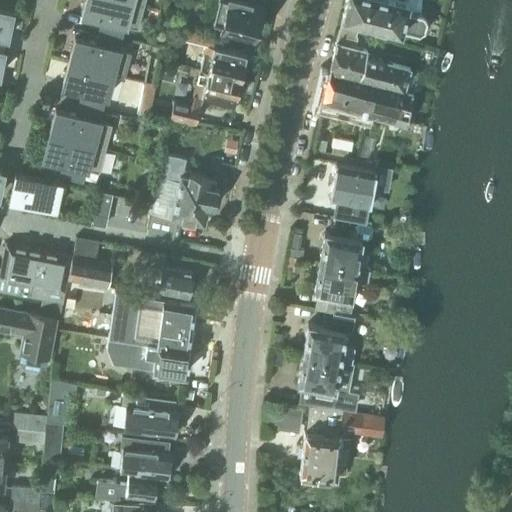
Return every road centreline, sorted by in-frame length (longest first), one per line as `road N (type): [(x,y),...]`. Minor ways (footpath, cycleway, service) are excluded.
road 1 (secondary): [(258,267),(322,0)]
road 2 (residential): [(281,0),(234,253)]
road 3 (secondary): [(234,511),(258,267)]
road 4 (residential): [(14,163),(47,0)]
